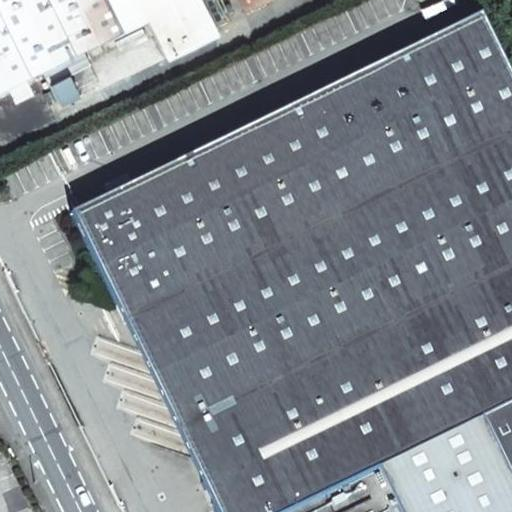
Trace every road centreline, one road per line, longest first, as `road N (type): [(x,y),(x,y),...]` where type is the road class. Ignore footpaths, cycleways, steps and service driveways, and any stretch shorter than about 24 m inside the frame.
road 1 (unknown): [(8,199),(410,0)]
road 2 (unknown): [(8,199),(141,461),(152,511)]
road 3 (unclassified): [(80,511),(0,345)]
